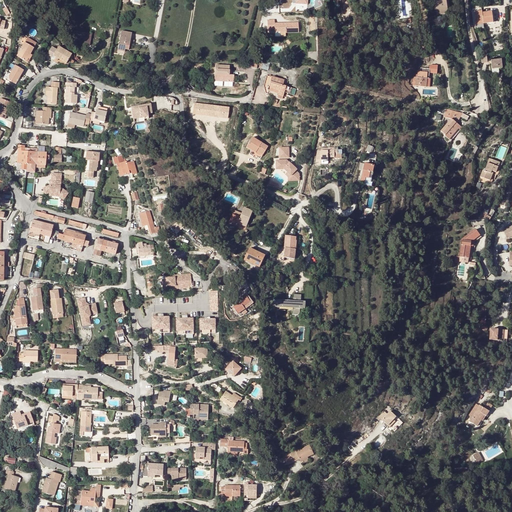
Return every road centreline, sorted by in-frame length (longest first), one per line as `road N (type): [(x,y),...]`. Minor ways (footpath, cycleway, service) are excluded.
road 1 (residential): [(0,153),(40,75),(68,72),(125,92),(174,93),(193,159),(298,203),(310,232),(306,259)]
road 2 (residential): [(133,511),(133,311)]
road 3 (residential): [(133,311),(122,232),(26,204)]
